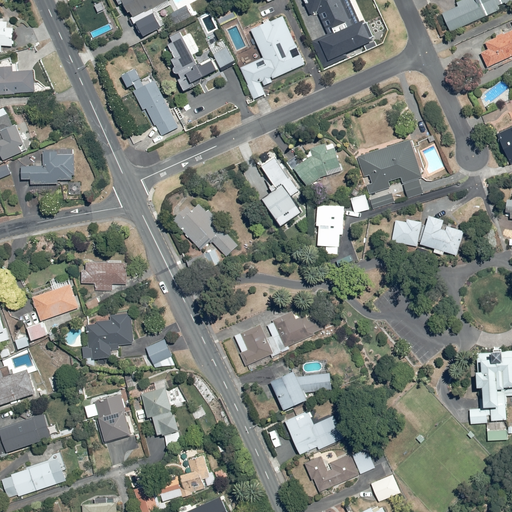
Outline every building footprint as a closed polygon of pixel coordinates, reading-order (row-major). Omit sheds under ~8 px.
[(118,0),(121,5),(125,3),(129,14),(133,12),(135,18),(174,1),(173,0),(118,0)] [(305,0),(311,15),(319,11),(328,34),(313,40),(323,65),(346,56),(345,54),(377,41),(368,20),(357,25),(346,0),(305,0)] [(486,17),(511,5),(511,0),(475,0),(444,13),(452,32),(486,17)] [(265,86),(275,82),(274,79),(307,65),(285,15),(272,21),(270,18),(264,20),(266,23),(260,26),(258,23),(251,26),(264,58),(241,67),(249,86),(256,100),(268,95),(262,82),(263,82),(265,86)] [(0,47),(14,48),(15,27),(9,27),(9,18),(0,17),(0,47)] [(181,31),(171,35),(175,42),(169,45),(176,57),(172,59),(176,67),(174,69),(178,76),(181,74),(183,77),(179,79),(187,93),(219,75),(217,71),(220,70),(213,56),(199,64),(194,56),(201,52),(191,33),(184,36),(181,31)] [(511,31),(487,42),(489,48),(482,53),(489,68),(511,57),(511,31)] [(223,39),(210,46),(222,69),(235,61),(223,39)] [(0,94),(37,93),(36,72),(16,73),(16,68),(0,68),(0,94)] [(138,69),(124,76),(131,91),(135,89),(144,109),(146,108),(155,127),(158,126),(163,135),(180,127),(157,79),(145,85),(138,69)] [(6,107),(0,109),(0,155),(2,161),(24,152),(21,145),(26,144),(18,126),(15,127),(6,107)] [(511,128),(497,135),(510,164),(511,163),(511,128)] [(425,175),(413,138),(357,157),(364,177),(370,175),(373,184),(366,186),(369,195),(392,188),(391,182),(402,178),(408,198),(424,193),(419,177),(425,175)] [(314,156),(297,170),(309,186),(322,177),(343,171),(339,150),(329,152),(327,144),(312,147),(314,156)] [(44,165),(23,166),(23,180),(32,180),(32,185),(59,185),(59,181),(75,181),(75,153),(60,153),(60,151),(44,151),(44,165)] [(279,158),(263,166),(277,188),(275,189),(274,188),(260,197),(281,229),(307,212),(296,196),(302,192),(279,158)] [(9,162),(0,164),(0,177),(13,173),(9,162)] [(370,209),(366,193),(351,197),(355,213),(370,209)] [(189,207),(175,220),(203,250),(205,249),(206,251),(205,254),(188,260),(193,276),(222,266),(216,249),(213,249),(210,244),(214,242),(228,256),(240,246),(210,210),(208,211),(201,202),(194,210),(189,207)] [(346,205),(319,204),(319,227),(320,227),(319,246),(327,246),(327,255),(339,255),(339,247),(341,247),(342,235),(345,235),(346,205)] [(446,220),(431,216),(422,244),(437,249),(435,253),(445,256),(446,252),(458,255),(466,231),(449,225),(447,231),(443,229),(446,220)] [(407,220),(397,219),(393,243),(419,247),(423,221),(407,219),(407,220)] [(83,270),(83,282),(98,282),(98,290),(114,290),(114,284),(128,284),(128,262),(123,262),(123,259),(110,259),(110,260),(95,260),(95,262),(88,262),(88,270),(83,270)] [(82,307),(72,282),(55,289),(54,287),(43,291),(44,293),(33,298),(42,321),(28,327),(33,340),(50,334),(45,322),(82,307)] [(266,324),(236,335),(242,352),(241,353),(248,370),(270,362),(268,356),(272,354),(272,357),(292,349),(290,344),(317,334),(307,306),(273,319),(274,323),(267,326),(266,324)] [(6,327),(0,310),(0,342),(11,339),(7,326),(6,327)] [(134,333),(133,313),(111,315),(111,318),(107,319),(107,321),(98,321),(98,325),(87,326),(89,346),(85,346),(86,358),(93,357),(93,360),(113,358),(113,351),(116,351),(116,349),(120,348),(120,346),(130,345),(130,343),(135,343),(134,338),(138,337),(138,333),(134,333)] [(27,334),(16,339),(21,350),(32,345),(27,334)] [(167,338),(147,347),(160,374),(177,367),(173,357),(175,356),(167,338)] [(494,352),(485,352),(483,352),(484,372),(480,372),(480,388),(485,387),(486,408),(491,408),(492,411),(478,412),(477,408),(471,408),(472,424),(492,423),(492,421),(510,420),(509,396),(511,395),(511,350),(505,351),(505,347),(494,348),(494,352)] [(0,405),(3,404),(5,409),(17,405),(15,401),(27,397),(29,402),(40,398),(30,370),(6,378),(4,373),(0,374),(0,405)] [(298,372),(274,383),(286,410),(309,399),(305,392),(334,390),(332,372),(299,375),(298,372)] [(157,391),(144,394),(150,418),(155,417),(159,435),(165,434),(169,451),(185,447),(177,413),(174,413),(166,379),(155,382),(157,391)] [(107,400),(96,403),(107,443),(132,436),(126,413),(128,412),(122,392),(106,396),(107,400)] [(308,410),(287,421),(302,455),(319,448),(320,450),(335,443),(325,421),(315,425),(308,410)] [(46,415),(0,428),(0,454),(26,446),(26,448),(36,445),(35,443),(53,438),(52,436),(60,433),(57,424),(49,426),(46,415)] [(508,429),(489,430),(489,441),(509,441),(508,429)] [(313,459),(306,462),(314,479),(316,478),(322,491),(377,467),(367,444),(335,458),(331,448),(322,453),(321,450),(311,454),(313,459)] [(184,474),(182,475),(189,497),(195,495),(194,492),(207,488),(204,480),(206,479),(208,486),(216,483),(212,471),(210,471),(204,453),(198,455),(196,447),(186,450),(193,471),(189,472),(188,468),(183,469),(184,474)] [(13,476),(3,479),(9,498),(19,494),(19,496),(70,479),(62,455),(30,466),(31,468),(13,474),(13,476)] [(225,467),(215,471),(220,483),(230,479),(225,467)] [(396,473),(371,484),(379,502),(404,492),(396,473)] [(160,511),(151,483),(132,489),(139,511),(160,511)] [(96,503),(85,504),(85,511),(118,511),(118,503),(110,503),(109,495),(96,496),(96,503)] [(198,506),(186,511),(232,511),(229,504),(226,505),(221,496),(198,507),(198,506)]
